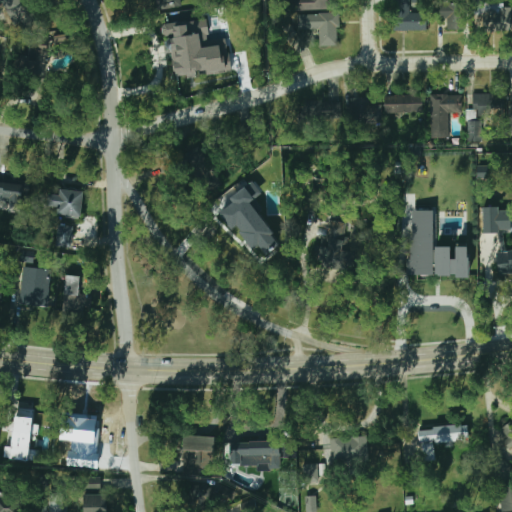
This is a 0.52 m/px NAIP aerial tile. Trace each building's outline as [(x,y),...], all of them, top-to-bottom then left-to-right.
[(4,0),(3,1),(18,26),(42,13),(34,0),(4,0)] [(155,0),(157,10),(182,6),(180,0),(155,0)] [(326,0),(289,0),(289,10),(326,9),(326,0)] [(427,31),(427,14),(410,14),(410,0),(394,0),(394,31),(427,31)] [(455,27),(470,27),(470,0),(435,0),(435,21),(455,21),(455,27)] [(511,31),(511,3),(486,4),(486,0),(477,0),(478,32),(511,31)] [(320,29),(320,46),(338,46),(338,13),(299,13),(299,29),(320,29)] [(231,71),(228,38),(210,40),(207,19),(162,24),(163,37),(169,36),(174,77),(187,75),(188,78),(197,77),(196,72),(206,70),(207,74),(231,71)] [(284,38),(294,34),(290,23),(280,27),(284,38)] [(72,41),(71,34),(55,36),(56,43),(72,41)] [(27,76),(45,76),(45,39),(27,39),(27,76)] [(26,85),(24,101),(40,103),(42,86),(26,85)] [(384,114),(383,96),(422,94),(423,112),(384,114)] [(503,94),(469,94),(469,140),(480,140),(480,118),(503,118),(503,94)] [(464,95),(432,95),(432,111),(464,111),(464,95)] [(367,106),(367,97),(349,98),(351,125),(383,123),(382,105),(367,106)] [(294,110),(294,120),(294,137),(338,136),(338,101),(323,101),(323,109),(313,109),(313,106),(302,106),(294,110)] [(187,152),(197,183),(213,177),(202,146),(187,152)] [(210,194),(223,182),(210,167),(197,179),(210,194)] [(352,168),(336,174),(346,198),(362,191),(352,168)] [(253,249),(259,245),(263,251),(277,241),(257,213),(263,209),(256,198),(262,194),(253,181),(230,198),(234,203),(220,213),(232,230),(237,227),(253,249)] [(0,203),(26,203),(26,182),(0,182),(0,203)] [(47,194),(46,206),(56,208),(55,215),(81,218),(83,192),(58,190),(57,195),(47,194)] [(509,234),(509,214),(499,214),(499,208),(482,208),(482,234),(509,234)] [(433,210),(410,211),(410,275),(434,275),(433,210)] [(354,223),(330,220),(324,262),(348,266),(354,223)] [(55,246),(72,248),(74,227),(57,225),(55,246)] [(435,276),(457,275),(457,278),(469,278),(469,247),(456,247),(456,259),(451,259),(451,247),(435,247),(435,276)] [(501,270),(511,268),(511,250),(498,253),(501,270)] [(20,306),(48,308),(51,269),(23,267),(20,306)] [(83,277),(65,276),(62,317),(80,318),(83,277)] [(7,459),(12,408),(31,410),(25,461),(7,459)] [(66,465),(68,450),(70,450),(71,441),(58,439),(61,412),(96,416),(95,428),(99,429),(96,454),(98,454),(96,468),(66,465)] [(511,449),(511,419),(501,430),(509,438),(504,442),(511,450),(511,449)] [(468,426),(419,428),(420,454),(434,454),(434,444),(469,442),(468,426)] [(332,464),(330,438),(366,435),(368,461),(332,464)] [(213,437),(183,437),(183,475),(213,475),(213,437)] [(229,443),(229,463),(275,463),(275,443),(229,443)] [(318,464),(303,464),(303,483),(318,483),(318,464)] [(39,487),(49,488),(49,475),(39,475),(39,487)] [(100,477),(86,477),(86,489),(100,489),(100,477)] [(500,511),(506,511),(511,511),(511,485),(498,486),(500,511)] [(208,486),(190,487),(191,509),(209,508),(208,486)] [(40,492),(40,511),(66,511),(66,492),(40,492)] [(106,511),(106,495),(81,495),(81,511),(106,511)] [(313,511),(317,511),(317,496),(306,496),(306,511),(313,511)] [(0,500),(0,511),(15,511),(15,500),(0,500)]
